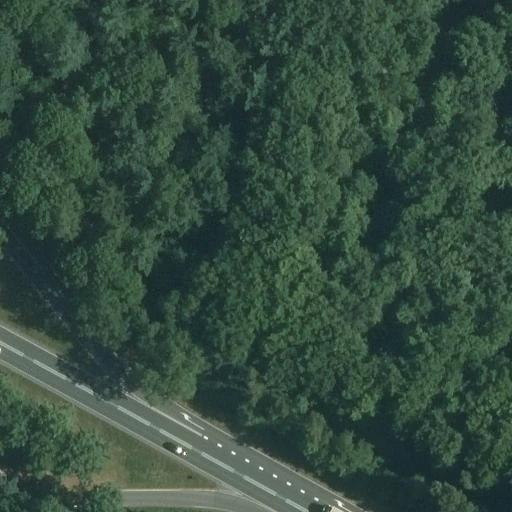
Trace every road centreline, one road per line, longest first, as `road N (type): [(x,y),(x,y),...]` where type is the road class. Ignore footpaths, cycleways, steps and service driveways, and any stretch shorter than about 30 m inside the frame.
road 1 (trunk): [(195,452),(0,344)]
road 2 (trunk): [(195,452),(110,364)]
